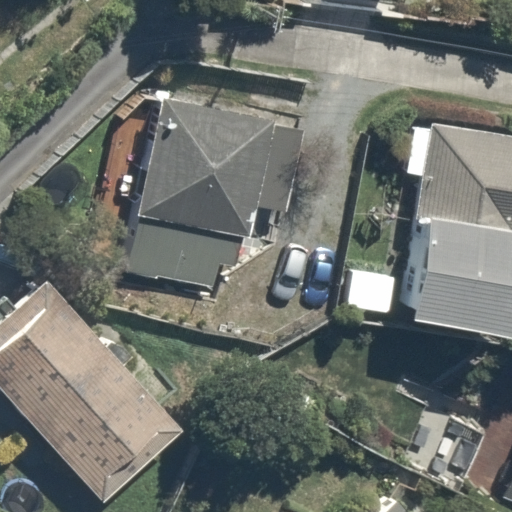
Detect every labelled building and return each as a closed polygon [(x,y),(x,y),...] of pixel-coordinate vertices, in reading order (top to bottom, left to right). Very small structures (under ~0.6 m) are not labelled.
[(304,101),(141,76),(112,266),(198,279),(201,262),(224,265),(235,193),(266,198),(271,162),(294,166),(304,101)] [(500,222),(511,222),(511,113),(399,104),(382,296),(493,306),(500,222)] [(29,258),(0,282),(0,390),(65,467),(82,453),(148,397),(29,258)] [(511,445),(495,488),(511,494),(511,445)] [(382,511),(367,499),(352,511),(382,511)]
